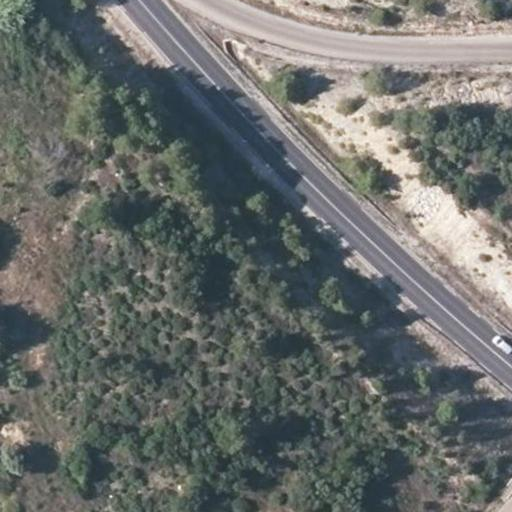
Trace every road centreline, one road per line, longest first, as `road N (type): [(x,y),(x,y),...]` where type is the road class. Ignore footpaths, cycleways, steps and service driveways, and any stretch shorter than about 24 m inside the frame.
road 1 (primary): [(139,0),(269,142),(511,364)]
road 2 (secondary): [(511,50),(349,49),(251,26),(195,0)]
